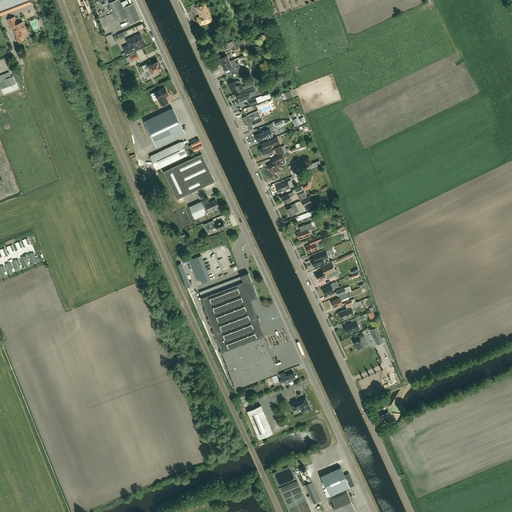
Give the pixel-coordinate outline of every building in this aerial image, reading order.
[(0,0),(0,15),(31,3),(29,0),(0,0)] [(133,4),(123,9),(119,0),(117,0),(110,4),(118,22),(128,17),(131,24),(141,20),(133,4)] [(200,24),(212,19),(205,4),(197,8),(201,16),(197,18),(200,24)] [(27,33),(23,22),(17,24),(14,17),(8,19),(11,27),(13,26),(17,37),(19,42),(24,40),(22,35),(27,33)] [(126,55),(127,54),(127,56),(134,53),(133,51),(138,49),(137,47),(144,44),(140,35),(127,41),(129,44),(122,47),(126,55)] [(236,43),(235,40),(231,42),(229,43),(230,48),(231,48),(233,51),(235,51),(239,49),(238,48),(245,45),(245,44),(243,40),(236,43)] [(140,58),(137,52),(129,56),(132,62),(140,58)] [(220,58),(222,64),(229,61),(228,58),(232,57),(231,53),(225,56),(220,58)] [(229,61),(222,64),(224,70),(229,68),(231,73),(237,71),(239,77),(243,75),(239,64),(238,62),(236,63),(234,59),(229,61)] [(148,63),(142,66),(145,72),(148,78),(154,75),(153,73),(162,69),(161,69),(162,68),(161,65),(160,65),(159,65),(158,62),(152,65),(151,64),(148,65),(148,63)] [(11,77),(9,72),(0,75),(0,83),(0,84),(2,89),(16,83),(13,76),(11,77)] [(242,85),(240,82),(238,81),(229,84),(232,92),(237,90),(238,93),(240,92),(244,91),(255,86),(253,82),(242,86),(242,85)] [(155,92),(158,100),(159,100),(162,105),(168,103),(165,97),(168,95),(165,87),(155,92)] [(249,89),(244,91),(241,92),(241,94),(237,95),(239,101),(251,97),(250,95),(255,93),(253,87),(250,88),(249,89)] [(296,88),(295,89),(284,93),(287,100),(298,95),(296,88)] [(261,96),(256,98),(255,98),(249,100),(251,106),(271,98),(269,93),(262,96),(261,96)] [(173,107),(145,121),(157,146),(185,132),(173,107)] [(248,128),(252,126),(254,125),(255,126),(263,122),(257,111),(256,111),(254,112),(251,114),(242,118),(246,125),(248,128)] [(279,121),(275,123),(277,128),(280,127),(284,125),(283,122),(282,120),(279,121)] [(262,132),(262,133),(255,136),(257,141),(265,138),(266,140),(273,137),(269,129),(274,127),(273,123),(266,126),(268,129),(262,132)] [(273,151),(271,146),(279,143),(278,141),(277,138),(261,144),(263,147),(260,148),(262,154),(265,153),(266,154),(273,151)] [(185,145),(187,150),(201,143),(199,139),(191,143),(192,145),(189,146),(188,144),(186,145),(184,141),(181,142),(183,146),(185,145)] [(187,155),(183,146),(181,142),(167,148),(163,149),(164,150),(150,156),(156,170),(187,155)] [(203,148),(201,143),(187,150),(189,154),(192,153),(191,151),(194,149),(195,152),(203,148)] [(270,171),(273,169),(274,171),(275,172),(278,171),(278,169),(278,167),(281,166),(279,161),(284,158),(284,157),(289,155),(289,154),(289,153),(288,152),(282,154),(270,159),(272,163),(267,165),(269,168),(268,168),(269,170),(270,170),(270,171)] [(215,182),(209,168),(202,154),(164,172),(177,200),(215,182)] [(313,163),(308,165),(309,169),(321,165),(319,161),(313,163)] [(145,174),(147,180),(158,176),(156,170),(145,174)] [(307,186),(303,187),(304,190),(310,188),(312,177),(309,177),(307,186)] [(279,192),(290,187),(287,181),(276,186),(279,192)] [(294,195),(293,191),(281,197),(284,203),(291,200),(290,197),(294,195)] [(200,202),(189,207),(195,219),(206,213),(206,214),(206,213),(209,212),(219,207),(216,199),(205,204),(206,205),(203,206),(201,202),(201,201),(200,202)] [(297,207),(295,203),(291,205),(288,206),(288,208),(287,209),(290,216),(294,214),(292,209),(297,207)] [(316,209),(310,212),(310,211),(307,212),(296,217),(298,221),(311,215),(311,214),(317,212),(316,209)] [(213,220),(204,224),(206,228),(210,226),(211,229),(216,227),(216,228),(217,231),(218,230),(218,231),(220,230),(226,227),(225,227),(226,226),(225,223),(224,223),(223,221),(218,223),(215,224),(213,220)] [(304,229),(296,232),(299,240),(310,236),(308,230),(312,228),(310,223),(303,225),(304,229)] [(309,253),(317,249),(315,243),(322,240),(320,237),(308,241),(310,245),(306,246),(309,253)] [(323,263),(322,260),(328,258),(325,251),(318,254),(319,256),(311,259),(311,260),(311,261),(312,266),(314,266),(323,263)] [(352,253),(348,255),(336,260),(337,263),(349,257),(353,255),(352,253)] [(201,255),(192,258),(202,283),(211,280),(201,255)] [(334,275),(332,272),(335,271),(333,267),(331,263),(321,268),(323,271),(315,274),(318,280),(323,278),(324,279),(325,278),(325,277),(326,277),(327,279),(334,275)] [(241,275),(199,292),(236,388),(278,372),(251,300),(258,297),(248,272),(241,275)] [(330,295),(334,293),(332,288),(334,287),(333,284),(322,289),(325,295),(329,293),(330,295)] [(338,296),(339,296),(346,293),(347,293),(350,291),(348,287),(345,288),(344,287),(336,291),(338,296)] [(346,293),(339,296),(339,298),(331,301),(334,307),(342,304),(341,300),(348,297),(346,293)] [(355,303),(346,306),(347,309),(339,312),(342,320),(353,315),(350,308),(359,304),(358,302),(355,303)] [(345,326),(345,328),(348,334),(359,329),(356,321),(347,325),(345,326)] [(377,327),(370,330),(375,341),(377,345),(383,342),(386,341),(383,336),(381,337),(377,327)] [(356,349),(357,348),(357,349),(364,346),(362,341),(366,339),(365,338),(363,333),(358,335),(360,339),(359,339),(357,340),(354,342),(355,345),(354,346),(356,349)] [(285,382),(286,385),(290,383),(289,382),(296,379),(294,373),(286,376),(283,377),(281,378),(283,383),(285,382)] [(266,379),(269,385),(275,383),(276,386),(280,384),(279,381),(277,375),(266,379)] [(302,412),(310,408),(305,397),(291,404),(294,410),(300,407),(302,412)] [(273,433),(261,405),(247,411),(259,439),(273,433)] [(343,464),(320,474),(330,496),(355,484),(352,476),(348,477),(343,464)] [(312,481),(307,483),(316,502),(320,500),(312,481)] [(349,511),(355,510),(347,491),(331,499),(336,511),(349,511)]
